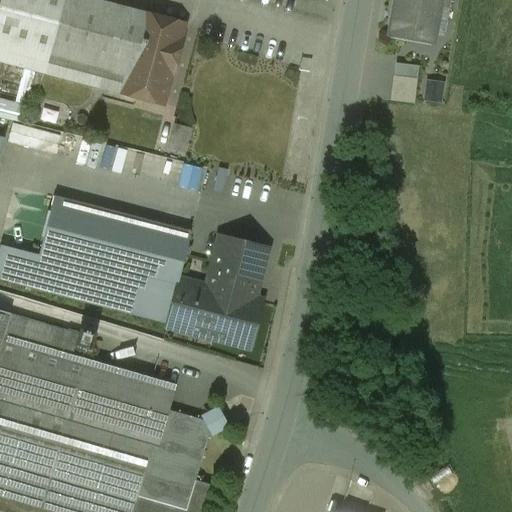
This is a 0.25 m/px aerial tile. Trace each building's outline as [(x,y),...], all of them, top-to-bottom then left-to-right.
[(62,0),(1,0),(0,5),(0,61),(43,73),(62,0)] [(183,25),(89,0),(62,0),(43,73),(162,104),(183,25)] [(394,0),(389,36),(433,43),(439,7),(440,0),(394,0)] [(449,0),(440,0),(439,7),(448,8),(449,0)] [(232,58),(226,78),(294,95),(299,75),(232,58)] [(416,79),(393,76),(390,101),(413,104),(416,79)] [(445,100),(445,80),(424,80),(424,100),(445,100)] [(0,112),(23,118),(27,103),(0,96),(0,112)] [(185,154),(192,126),(173,121),(166,148),(185,154)] [(34,132),(33,149),(55,150),(56,133),(34,132)] [(247,180),(243,199),(265,205),(290,211),(294,192),(247,180)] [(191,233),(53,197),(38,257),(29,289),(167,324),(178,281),(191,233)] [(209,289),(178,281),(167,324),(166,326),(246,347),(258,302),(251,300),(263,252),(221,242),(209,289)] [(38,257),(1,247),(0,246),(0,279),(29,289),(38,257)] [(0,336),(54,352),(61,331),(0,312),(0,336)] [(175,387),(88,362),(96,335),(80,330),(79,333),(67,330),(66,333),(61,331),(54,352),(0,336),(0,496),(54,511),(201,511),(207,490),(188,485),(202,437),(201,437),(201,435),(210,430),(205,422),(196,427),(195,425),(196,424),(166,416),(175,387)]
